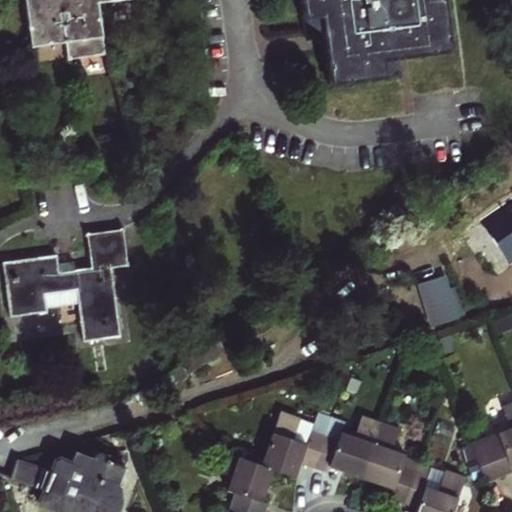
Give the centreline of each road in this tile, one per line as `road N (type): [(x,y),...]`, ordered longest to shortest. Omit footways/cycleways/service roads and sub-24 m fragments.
road 1 (residential): [(240,108),(122,210),(41,220)]
road 2 (unknown): [(0,450),(201,416)]
road 3 (residential): [(240,108),(332,135),(435,122)]
